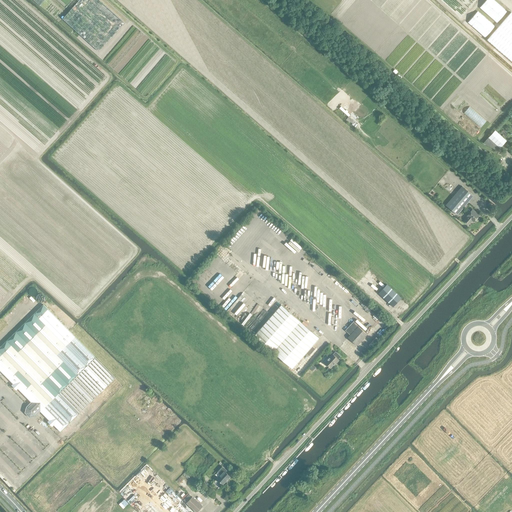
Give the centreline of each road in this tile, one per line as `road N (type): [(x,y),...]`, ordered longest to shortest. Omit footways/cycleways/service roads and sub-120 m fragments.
road 1 (unclassified): [(235,511),(511,216)]
road 2 (secondary): [(443,376),(316,511)]
